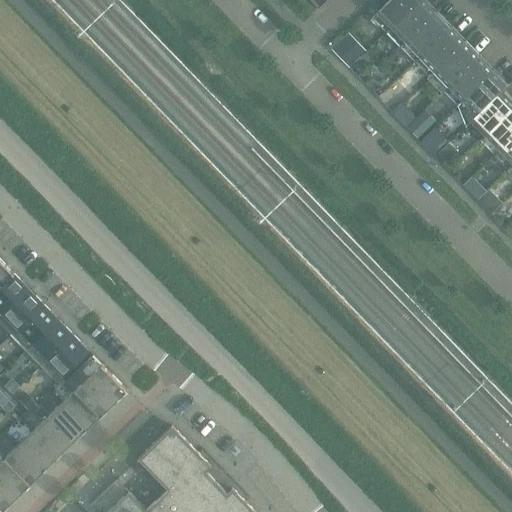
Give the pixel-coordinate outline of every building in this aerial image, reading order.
[(383,20),(391,27),(419,0),(388,0),(371,17),(372,18),(378,25),(383,20)] [(405,42),(437,11),(434,13),(420,0),(419,0),(391,27),(405,42)] [(400,47),(414,62),(419,57),(451,26),(451,25),(448,28),(435,14),(438,11),(437,11),(405,42),(400,47)] [(433,71),(466,40),(465,40),(462,43),(449,29),(452,26),(451,26),(419,57),(433,71)] [(448,86),(480,55),(479,54),(476,57),(463,43),(466,41),(466,40),(433,71),(448,86)] [(462,101),(494,70),(494,69),(491,72),(477,58),(480,55),(448,86),(462,101)] [(472,121),(500,93),(509,85),(508,84),(505,86),(501,83),(501,78),(494,71),(495,70),(494,70),(462,101),(457,106),(472,121)] [(485,136),(511,109),(511,104),(500,93),(472,121),(466,127),(467,128),(472,123),(485,136)] [(499,150),(511,137),(511,109),(485,136),(499,150)] [(511,163),(511,137),(499,150),(511,163)] [(0,285),(13,273),(0,258),(0,285)] [(0,285),(0,315),(2,313),(28,288),(13,273),(0,285)] [(2,313),(0,315),(0,324),(10,335),(17,328),(43,303),(28,288),(2,313)] [(17,328),(10,335),(24,350),(31,343),(32,344),(58,319),(43,303),(17,328)] [(24,350),(40,366),(73,334),(58,319),(32,344),(31,343),(24,350)] [(73,334),(40,366),(56,382),(89,351),(73,334)] [(101,364),(93,355),(92,356),(87,362),(95,370),(101,364)] [(95,370),(87,362),(82,367),(90,375),(95,370)] [(128,391),(101,364),(95,370),(90,375),(88,377),(84,381),(79,386),(74,390),(100,417),(115,403),(111,398),(121,388),(126,393),(128,391)] [(90,375),(82,367),(76,372),(84,381),(88,377),(90,375)] [(84,381),(76,372),(71,377),(79,386),(84,381)] [(79,386),(71,377),(65,383),(73,391),(74,390),(79,386)] [(10,383),(6,388),(12,394),(18,388),(14,383),(10,383)] [(86,431),(100,417),(74,390),(73,391),(60,404),(86,431)] [(26,394),(19,401),(28,410),(35,403),(26,394)] [(9,400),(2,407),(8,413),(15,406),(9,400)] [(46,418),(72,444),(86,431),(60,404),(49,414),(46,418)] [(49,414),(41,406),(38,409),(35,412),(43,420),(46,418),(49,414)] [(32,431),(58,458),(72,444),(46,418),(43,420),(32,431)] [(255,511),(246,502),(172,426),(138,459),(167,489),(146,509),(117,479),(90,505),(97,511),(255,511)] [(44,472),(58,458),(32,431),(18,445),(44,472)] [(5,457),(4,458),(30,485),(44,472),(18,445),(5,457)] [(15,499),(30,485),(4,458),(0,462),(0,508),(3,511),(5,510),(0,505),(11,495),(15,499)]
